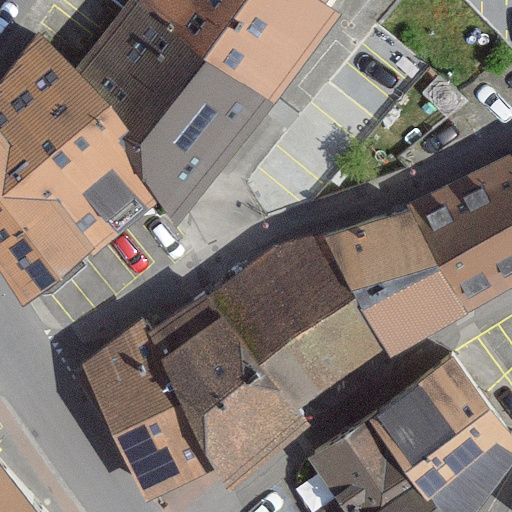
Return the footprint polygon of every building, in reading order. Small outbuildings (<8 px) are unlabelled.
[(133,0),(73,69),(129,131),(121,139),(134,172),(157,205),(176,228),(274,105),(133,0)] [(133,0),(274,105),(341,15),(325,4),(327,0),(133,0)] [(0,86),(0,267),(24,305),(157,205),(134,172),(121,139),(129,131),(73,69),(43,35),(0,86)] [(511,154),(409,205),(468,314),(511,288),(511,154)] [(409,205),(324,235),(386,348),(391,359),(468,314),(409,205)] [(275,247),(208,293),(299,411),(386,348),(324,235),(275,247)] [(208,293),(152,331),(215,471),(229,493),(311,426),(299,411),(208,293)] [(145,318),(82,364),(146,503),(215,471),(152,331),(145,318)] [(337,502),(322,511),(478,511),(511,465),(511,432),(452,355),(309,459),(337,502)] [(0,511),(55,511),(0,451),(0,511)]
